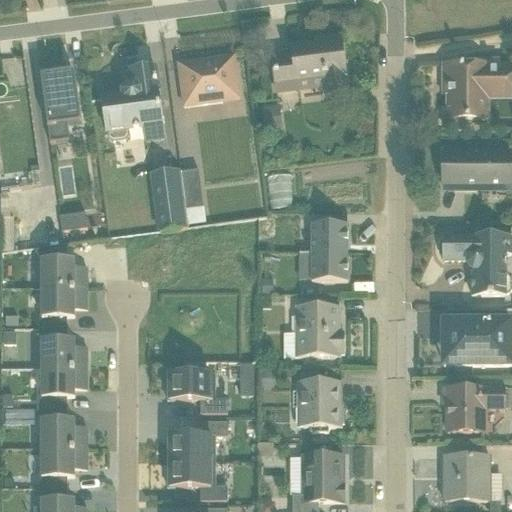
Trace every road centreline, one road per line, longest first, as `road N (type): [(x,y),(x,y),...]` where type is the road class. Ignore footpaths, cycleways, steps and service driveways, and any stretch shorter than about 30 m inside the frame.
road 1 (residential): [(397,511),(394,0)]
road 2 (residential): [(280,0),(0,38)]
road 3 (residential): [(124,511),(121,318)]
